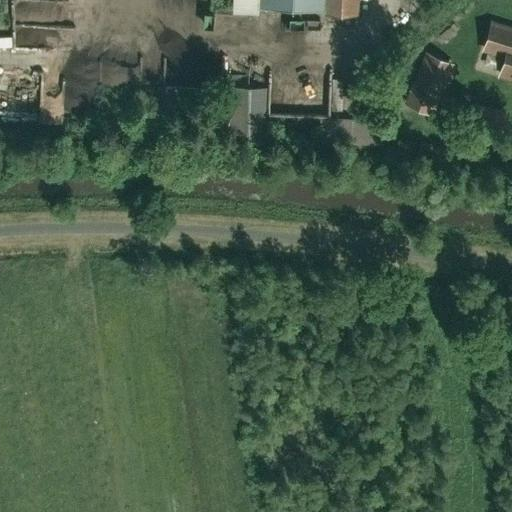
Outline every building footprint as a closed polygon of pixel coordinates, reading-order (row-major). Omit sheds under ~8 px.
[(235,0),(235,10),(258,11),(258,8),(328,10),(328,11),(354,12),(354,0),(235,0)] [(404,0),(406,1),(384,29),(401,42),(430,5),(422,0),(404,0)] [(20,14),(3,14),(4,46),(21,46),(20,14)] [(511,29),(492,23),(484,49),(505,56),(499,75),(511,78),(511,29)] [(452,64),(426,53),(404,103),(431,115),(452,64)] [(84,94),(84,110),(99,110),(100,95),(84,94)]
